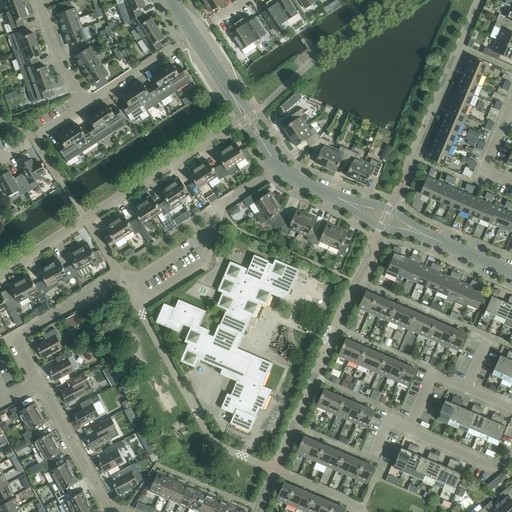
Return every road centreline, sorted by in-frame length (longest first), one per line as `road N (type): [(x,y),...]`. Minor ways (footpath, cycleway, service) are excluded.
road 1 (tertiary): [(511,273),(278,167)]
road 2 (residential): [(41,382),(15,337),(123,277)]
road 3 (residential): [(86,219),(230,131)]
road 4 (residential): [(125,511),(107,504),(41,382)]
